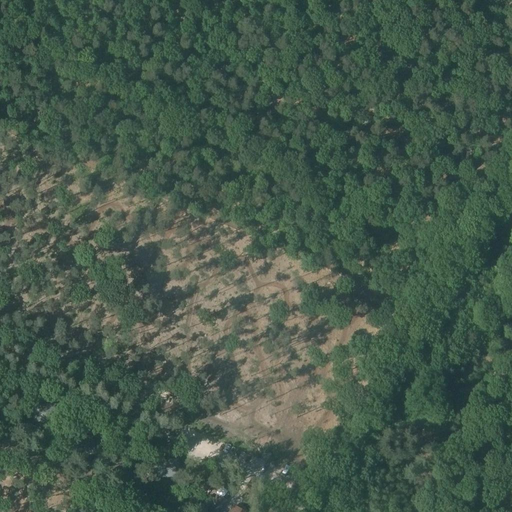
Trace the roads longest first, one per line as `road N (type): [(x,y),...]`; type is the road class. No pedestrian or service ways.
road 1 (track): [(171,438),(0,362)]
road 2 (track): [(443,511),(441,463),(511,355)]
road 3 (track): [(227,139),(321,0)]
road 4 (track): [(360,414),(511,384)]
road 5 (unclassified): [(297,511),(381,382)]
